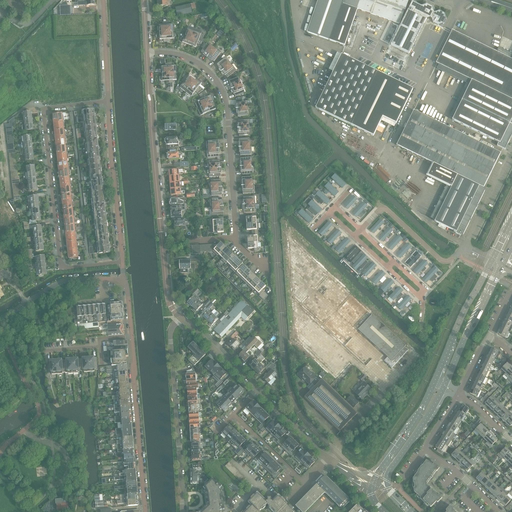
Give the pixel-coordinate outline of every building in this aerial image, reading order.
[(318,0),(307,33),(345,46),(357,10),(360,0),(318,0)] [(405,11),(407,4),(408,0),(360,0),(357,10),(399,24),(404,11),(405,11)] [(421,6),(417,4),(412,2),(391,45),(409,54),(426,20),(431,18),(433,23),(438,26),(444,24),(446,19),(444,13),(439,11),(434,12),(432,7),(427,5),(421,6)] [(190,5),(175,8),(177,16),(192,13),(190,5)] [(60,7),(60,16),(71,15),(70,6),(68,6),(64,6),(60,7)] [(166,32),(166,22),(164,22),(164,25),(159,26),(159,27),(158,27),(158,31),(159,31),(159,33),(166,32)] [(166,22),(166,32),(173,32),(173,30),(174,30),(174,26),(173,26),(173,25),(168,25),(168,22),(166,22)] [(183,33),(182,35),(192,38),(195,29),(188,27),(188,29),(186,33),(186,34),(183,33)] [(195,29),(192,38),(201,42),(202,40),(202,39),(203,35),(201,34),(202,32),(195,29)] [(511,59),(452,30),(436,63),(472,81),(452,120),(499,143),(497,146),(503,149),(505,150),(511,135),(511,59)] [(167,42),(166,32),(159,33),(159,34),(158,34),(159,39),(160,40),(165,40),(165,42),(167,42)] [(166,32),(167,42),(169,42),(169,39),(174,39),(174,38),(175,38),(174,33),(173,32),(166,32)] [(192,38),(182,35),(180,40),(183,41),(182,42),(189,45),(192,38)] [(201,42),(192,38),(189,45),(196,48),(196,46),(199,47),(200,44),(201,42)] [(203,54),(204,55),(207,57),(207,58),(214,47),(208,43),(201,52),(203,54)] [(211,61),(212,60),(214,62),(221,52),(214,47),(207,58),(211,61)] [(413,89),(355,61),(341,55),(315,108),(373,136),(383,117),(396,124),(413,89)] [(218,68),(219,69),(221,72),(231,64),(226,58),(217,65),(219,67),(218,68)] [(162,74),(169,74),(168,64),(166,64),(167,67),(161,67),(161,68),(161,73),(162,73),(162,74)] [(225,76),(227,78),(236,71),(231,64),(221,72),(222,72),(225,76)] [(169,74),(162,74),(162,77),(160,77),(160,81),(168,81),(168,84),(170,84),(169,74)] [(191,85),(196,79),(190,75),(187,79),(185,77),(186,76),(184,79),(191,85)] [(229,85),(230,86),(231,89),(231,90),(242,85),(238,78),(229,82),(230,84),(229,85)] [(184,83),(180,88),(185,92),(187,90),(191,85),(188,82),(184,79),(182,80),(185,82),(184,83)] [(196,79),(191,85),(199,91),(201,89),(198,88),(202,84),(196,79)] [(187,90),(185,92),(191,97),(195,92),(196,91),(198,93),(199,91),(191,85),(187,90)] [(233,94),(234,94),(235,97),(241,95),(243,94),(245,93),(242,85),(231,90),(233,94)] [(203,96),(207,105),(213,103),(213,101),(214,101),(212,97),(211,97),(211,96),(206,98),(205,95),(203,96)] [(207,105),(203,96),(201,97),(202,99),(197,101),(198,103),(196,104),(198,109),(207,105)] [(236,104),(236,105),(236,109),(249,108),(248,100),(236,101),(236,104)] [(207,105),(211,115),(212,114),(211,111),(216,109),(216,108),(215,104),(214,104),(213,103),(207,105)] [(211,115),(207,105),(198,109),(200,116),(208,113),(209,115),(211,115)] [(237,114),(238,117),(249,116),(249,108),(236,109),(237,114)] [(94,110),(83,111),(84,122),(95,121),(94,110)] [(451,187),(438,214),(435,222),(439,224),(446,227),(456,232),(455,233),(460,236),(462,237),(486,189),(484,188),(501,153),(414,111),(397,146),(433,164),(428,176),(447,185),(451,187)] [(53,115),(54,124),(55,130),(64,129),(62,117),(65,117),(65,114),(53,115)] [(71,119),(70,119),(71,123),(72,123),(72,126),(72,129),(73,129),(76,158),(76,161),(78,176),(78,179),(82,215),(83,217),(83,220),(84,230),(84,233),(85,241),(85,247),(84,247),(85,251),(88,250),(88,246),(87,241),(74,128),(74,126),(74,123),(74,121),(73,118),(71,119)] [(238,123),(237,123),(237,125),(238,128),(237,128),(237,129),(250,128),(253,128),(253,124),(250,124),(250,120),(238,120),(238,123)] [(96,132),(96,125),(95,121),(84,122),(86,133),(96,132)] [(238,134),(239,134),(239,137),(249,136),(249,128),(250,128),(237,129),(238,129),(238,132),(238,134)] [(55,130),(56,140),(56,147),(66,146),(64,129),(55,130)] [(98,143),(97,136),(96,132),(86,133),(87,144),(98,143)] [(177,138),(170,138),(166,139),(165,140),(165,142),(166,143),(166,146),(169,145),(169,149),(175,149),(175,148),(179,147),(179,145),(178,142),(177,142),(177,138)] [(239,143),(239,144),(239,148),(251,147),(250,147),(249,139),(239,140),(239,142),(239,143)] [(219,144),(218,144),(218,141),(206,142),(207,150),(220,149),(219,149),(219,145),(219,144)] [(99,154),(98,147),(98,143),(87,144),(88,155),(99,154)] [(56,147),(57,156),(58,162),(67,161),(66,146),(56,147)] [(239,153),(240,153),(240,156),(251,155),(250,152),(252,152),(251,147),(239,148),(239,153)] [(220,154),(220,153),(219,149),(220,149),(207,150),(208,158),(219,157),(219,154),(220,154)] [(100,165),(99,158),(99,154),(88,155),(89,166),(100,165)] [(240,162),(240,163),(240,167),(253,166),(251,166),(251,158),(240,159),(241,162),(240,162)] [(220,163),(219,160),(209,161),(209,164),(208,164),(208,169),(221,168),(220,163)] [(58,162),(59,172),(60,179),(69,178),(67,161),(58,162)] [(101,176),(101,169),(100,165),(89,166),(90,177),(101,176)] [(241,172),(242,175),(253,174),(253,166),(240,167),(241,172)] [(221,174),(221,172),(221,169),(221,168),(208,169),(209,177),(221,177),(220,174),(221,174)] [(346,183),(335,173),(331,177),(342,188),(346,183)] [(103,186),(102,180),(101,176),(90,177),(92,188),(103,186)] [(241,181),(241,182),(242,186),(241,186),(254,185),(254,180),(252,180),(252,177),(242,178),(242,181),(241,181)] [(60,179),(61,188),(62,195),(71,194),(69,178),(60,179)] [(222,182),(221,182),(221,179),(211,180),(211,183),(209,183),(210,188),(222,188),(222,187),(222,182)] [(339,191),(328,182),(324,186),(334,196),(339,191)] [(242,191),(243,191),(243,194),(255,194),(254,185),(241,186),(242,186),(242,191)] [(104,197),(103,191),(103,186),(92,188),(93,199),(104,197)] [(222,193),(222,191),(222,188),(210,188),(210,197),(222,196),(222,193)] [(330,202),(319,192),(316,195),(318,197),(316,200),(322,205),(325,203),(327,205),(330,202)] [(62,195),(63,204),(63,211),(73,210),(71,194),(62,195)] [(358,198),(353,194),(343,205),(348,209),(358,198)] [(243,200),(243,202),(243,205),(255,205),(255,196),(243,197),(243,200)] [(105,208),(104,202),(104,197),(93,199),(94,210),(105,208)] [(223,201),(222,202),(222,199),(210,199),(211,208),(224,207),(223,207),(223,201)] [(312,199),(307,204),(318,213),(322,209),(312,199)] [(368,205),(363,201),(352,213),(356,217),(359,215),(361,217),(366,212),(364,209),(368,205)] [(243,211),(244,211),(244,214),(256,213),(255,205),(243,205),(243,206),(243,211)] [(224,212),(224,210),(223,207),(224,207),(211,208),(211,216),(223,215),(223,212),(224,212)] [(106,219),(105,213),(105,208),(94,210),(95,221),(106,219)] [(302,208),(298,212),(309,223),(313,218),(302,208)] [(63,211),(64,220),(65,227),(75,226),(73,210),(63,211)] [(40,215),(32,216),(33,221),(30,220),(29,225),(37,224),(37,221),(41,221),(40,220),(41,220),(40,217),(40,215)] [(380,218),(370,229),(374,233),(385,222),(380,218)] [(107,230),(107,224),(106,219),(95,221),(97,231),(107,230)] [(185,220),(174,220),(175,223),(175,227),(181,227),(181,230),(185,230),(185,226),(185,223),(187,223),(187,221),(185,220)] [(329,221),(318,232),(323,236),(333,224),(329,221)] [(258,224),(246,224),(246,228),(247,228),(247,231),(249,230),(249,231),(252,230),(252,231),(252,233),(258,233),(258,230),(259,230),(258,224)] [(65,227),(66,236),(67,243),(76,242),(75,226),(65,227)] [(223,226),(211,227),(212,233),(214,233),(214,235),(218,235),(218,233),(221,233),(224,233),(224,231),(224,230),(223,226)] [(389,227),(378,239),(382,242),(393,231),(389,227)] [(337,229),(327,240),(331,244),(342,233),(338,229),(337,229)] [(109,241),(108,235),(107,230),(97,231),(98,242),(109,241)] [(250,237),(247,237),(247,240),(247,243),(259,242),(259,236),(258,233),(252,233),(252,234),(252,236),(252,237),(250,237)] [(398,234),(387,246),(392,250),(402,238),(398,234)] [(346,237),(335,249),(340,253),(351,241),(346,237)] [(110,252),(109,248),(109,241),(98,242),(99,254),(110,252)] [(67,243),(68,251),(69,259),(78,258),(76,242),(67,243)] [(259,242),(247,243),(248,247),(248,248),(248,249),(250,249),(254,249),(254,250),(258,250),(258,249),(258,243),(259,243),(259,242)] [(407,242),(396,254),(400,258),(412,246),(407,242)] [(214,251),(213,251),(217,256),(225,247),(224,245),(221,243),(218,245),(217,244),(214,245),(214,251)] [(355,245),(344,257),(350,263),(361,251),(355,245)] [(196,246),(192,246),(192,252),(195,251),(195,255),(200,255),(201,255),(201,254),(200,252),(200,246),(196,246)] [(225,247),(217,256),(218,255),(222,258),(221,260),(230,251),(227,249),(225,247)] [(230,251),(221,260),(226,264),(234,256),(232,254),(230,251)] [(416,251),(405,262),(410,268),(421,256),(416,251)] [(364,253),(352,266),(356,270),(359,267),(361,269),(368,262),(366,260),(368,257),(364,253)] [(234,256),(226,264),(227,263),(231,267),(230,268),(238,260),(236,257),(234,256)] [(181,270),(181,273),(187,273),(188,270),(191,270),(194,269),(194,264),(199,264),(199,260),(198,260),(198,257),(193,257),(193,260),(180,261),(181,270)] [(424,259),(413,271),(418,275),(429,263),(424,259)] [(238,260),(230,268),(234,273),(241,266),(243,264),(241,263),(241,262),(238,260)] [(373,261),(362,273),(366,276),(376,265),(373,261)] [(242,267),(235,274),(240,278),(248,269),(246,267),(244,265),(242,267)] [(434,266),(422,279),(426,283),(430,279),(432,282),(437,276),(435,274),(439,270),(434,266)] [(43,275),(44,275),(47,275),(46,274),(47,274),(46,271),(46,269),(44,269),(38,269),(39,277),(43,277),(43,275)] [(248,269),(240,278),(244,282),(252,274),(251,272),(248,269)] [(381,270),(372,280),(376,284),(385,273),(381,270)] [(252,274),(244,282),(249,286),(257,278),(254,275),(252,274)] [(257,278),(249,286),(253,291),(254,289),(261,282),(259,280),(257,278)] [(390,278),(381,288),(385,292),(394,282),(390,278)] [(261,282),(254,289),(260,295),(259,296),(264,301),(268,296),(264,292),(265,290),(263,289),(266,286),(261,282)] [(399,286),(389,296),(393,300),(397,297),(399,299),(403,294),(401,292),(403,290),(399,286)] [(192,307),(198,301),(200,299),(195,294),(194,296),(193,296),(187,303),(188,303),(187,304),(189,306),(190,305),(192,307)] [(401,309),(412,298),(408,294),(397,306),(401,309)] [(198,301),(192,307),(194,309),(193,310),(196,312),(196,311),(197,311),(198,311),(197,312),(198,312),(199,310),(201,312),(206,307),(206,308),(211,302),(208,300),(204,304),(203,303),(202,304),(200,302),(202,301),(200,299),(198,301)] [(222,337),(241,317),(245,321),(254,312),(241,301),(229,314),(226,317),(221,322),(214,330),(218,334),(217,334),(218,334),(220,336),(221,335),(222,336),(222,337)] [(205,314),(203,317),(202,318),(204,320),(205,320),(207,321),(216,312),(214,310),(210,314),(207,311),(204,313),(205,314)] [(216,312),(207,321),(209,323),(209,324),(211,326),(212,326),(213,325),(213,326),(216,323),(215,323),(218,319),(216,317),(218,314),(216,312)] [(511,328),(511,325),(505,322),(503,326),(502,325),(501,328),(508,331),(510,332),(511,328)] [(499,335),(505,338),(508,331),(501,328),(500,330),(501,330),(499,335)] [(226,342),(229,344),(228,345),(234,350),(240,344),(234,339),(239,334),(236,331),(226,342)] [(239,355),(245,362),(249,357),(246,354),(248,351),(249,351),(254,345),(258,348),(262,344),(258,340),(258,341),(253,337),(251,339),(249,337),(242,345),(246,348),(243,351),(239,355)] [(205,355),(199,349),(193,343),(188,348),(195,354),(189,360),(195,366),(205,355)] [(489,355),(495,358),(498,351),(491,348),(490,350),(491,351),(489,355)] [(111,358),(112,366),(127,365),(126,357),(128,357),(128,349),(113,351),(113,358),(111,358)] [(495,358),(489,355),(487,359),(485,359),(484,361),(492,365),(495,358)] [(89,372),(88,358),(80,359),(81,372),(84,371),(84,373),(89,372)] [(88,358),(89,372),(95,372),(95,371),(98,370),(97,358),(88,358)] [(254,370),(260,364),(262,361),(259,358),(256,360),(255,359),(249,365),(254,370)] [(73,373),(72,359),(64,360),(65,373),(68,373),(68,374),(73,373)] [(72,359),(73,373),(79,373),(79,372),(81,372),(80,359),(72,359)] [(56,361),(57,374),(62,374),(62,373),(65,373),(64,360),(56,361)] [(205,367),(210,372),(217,365),(212,360),(205,367)] [(57,374),(56,361),(48,361),(49,374),(52,374),(52,375),(57,374)] [(492,365),(484,361),(483,363),(484,364),(482,368),(489,371),(492,365)] [(260,364),(254,370),(259,375),(265,369),(267,371),(273,364),(271,362),(267,366),(265,368),(260,364)] [(507,363),(501,369),(505,373),(511,367),(507,363)] [(273,364),(267,371),(269,373),(263,379),(268,384),(271,386),(275,381),(273,379),(276,375),(271,371),(275,366),(273,364)] [(214,376),(221,369),(217,365),(210,372),(214,376)] [(185,378),(187,378),(187,380),(196,379),(197,379),(197,374),(195,374),(195,371),(193,368),(191,370),(186,371),(186,374),(186,375),(185,376),(185,378)] [(489,371),(482,368),(480,372),(479,372),(478,374),(485,378),(489,371)] [(221,369),(213,378),(218,382),(215,385),(217,388),(223,382),(220,380),(226,374),(221,369)] [(485,378),(478,374),(477,376),(478,377),(476,381),(482,384),(485,378)] [(482,384),(476,381),(474,385),(473,385),(472,387),(479,391),(479,390),(482,384)] [(242,391),(243,390),(239,385),(238,386),(236,385),(232,389),(240,396),(244,392),(242,391)] [(231,387),(227,391),(236,400),(240,396),(231,387)] [(479,391),(472,387),(471,389),(472,390),(470,394),(478,398),(481,391),(479,390),(479,391)] [(228,393),(225,397),(232,404),(236,400),(227,391),(228,393)] [(492,395),(485,403),(489,407),(496,399),(492,395)] [(219,399),(228,408),(232,404),(225,397),(223,398),(221,400),(219,399)] [(219,399),(215,403),(225,412),(228,408),(219,399)] [(496,399),(489,407),(493,411),(500,403),(496,399)] [(246,409),(250,413),(257,405),(253,401),(246,409)] [(497,415),(503,409),(505,407),(500,403),(493,411),(497,415)] [(200,404),(189,405),(189,413),(189,414),(199,413),(198,409),(201,408),(200,404)] [(250,413),(254,416),(261,409),(257,405),(250,413)] [(459,411),(465,415),(469,409),(462,405),(461,407),(462,408),(459,411)] [(503,409),(497,415),(501,419),(509,411),(505,407),(503,409)] [(254,416),(258,420),(265,413),(261,409),(254,416)] [(465,415),(459,411),(457,415),(456,415),(454,417),(461,421),(465,415)] [(505,423),(511,417),(511,415),(511,414),(509,411),(501,419),(505,423)] [(265,413),(258,420),(262,424),(258,428),(261,430),(266,425),(264,422),(269,417),(265,413)] [(461,421),(454,417),(453,419),(454,420),(451,423),(457,427),(461,421)] [(271,433),(278,425),(274,421),(269,427),(266,425),(261,430),(263,433),(267,429),(271,433)] [(446,429),(455,435),(459,429),(457,427),(451,423),(449,427),(448,427),(446,429)] [(480,424),(475,430),(479,434),(485,428),(480,424)] [(278,425),(271,433),(274,437),(282,429),(278,425)] [(222,433),(221,435),(224,439),(226,437),(233,430),(229,426),(222,433)] [(485,428),(479,434),(483,438),(489,432),(485,428)] [(282,429),(274,437),(278,440),(277,442),(279,445),(285,439),(282,437),(286,433),(282,429)] [(455,435),(446,429),(445,431),(446,432),(443,436),(451,441),(455,435)] [(233,430),(226,437),(230,441),(228,442),(228,443),(237,433),(233,430)] [(487,442),(493,436),(489,432),(483,438),(487,442)] [(237,433),(228,443),(232,446),(241,437),(237,433)] [(200,435),(191,435),(191,443),(200,443),(200,442),(200,435)] [(451,441),(443,436),(441,439),(440,439),(438,441),(445,445),(447,447),(451,441)] [(493,436),(487,442),(485,444),(489,448),(490,449),(492,446),(497,440),(493,436)] [(241,437),(232,446),(236,450),(234,452),(237,455),(242,449),(240,447),(245,441),(241,437)] [(285,451),(294,442),(290,438),(287,441),(285,439),(279,445),(285,451)] [(442,456),(444,453),(441,451),(445,445),(438,441),(437,443),(438,444),(435,448),(438,449),(436,452),(442,456)] [(297,451),(295,449),(299,445),(294,442),(285,451),(292,457),(297,451)] [(249,455),(256,448),(252,444),(245,451),(242,449),(237,455),(239,457),(244,452),(248,456),(249,455)] [(260,452),(256,448),(249,455),(253,458),(260,452)] [(504,458),(509,452),(505,448),(500,454),(504,458)] [(457,449),(451,455),(455,459),(461,453),(457,449)] [(298,463),(307,454),(303,450),(300,454),(297,451),(292,457),(298,463)] [(261,465),(269,457),(265,453),(262,456),(260,454),(254,459),(257,462),(261,466),(261,465)] [(461,453),(455,459),(460,463),(465,457),(461,453)] [(304,465),(311,458),(307,454),(298,463),(300,462),(304,465)] [(265,469),(273,461),(269,457),(261,465),(265,469)] [(464,467),(469,461),(465,457),(460,463),(464,467)] [(315,462),(311,458),(304,465),(308,469),(315,462)] [(469,461),(464,467),(468,471),(473,465),(474,466),(476,464),(471,459),(469,461)] [(269,473),(277,464),(273,461),(265,469),(269,473)] [(433,477),(436,471),(437,471),(439,468),(439,467),(434,464),(433,464),(433,465),(427,461),(426,461),(422,466),(421,467),(418,471),(418,472),(413,479),(413,483),(414,483),(414,487),(413,488),(414,492),(420,498),(420,499),(424,503),(425,503),(430,507),(431,507),(436,502),(437,503),(438,503),(442,498),(439,495),(428,485),(427,484),(433,477)] [(281,468),(277,464),(269,473),(273,477),(275,479),(281,474),(278,471),(281,468)] [(480,483),(486,477),(482,473),(476,479),(480,483)] [(191,477),(191,484),(199,484),(199,480),(202,481),(202,480),(204,483),(208,480),(204,476),(203,476),(199,476),(199,477),(191,477)] [(318,483),(317,485),(296,506),(301,511),(305,511),(324,494),(326,494),(338,505),(339,507),(342,509),(350,501),(325,476),(324,477),(323,476),(317,482),(318,483)] [(486,477),(480,483),(484,487),(490,481),(486,477)] [(197,511),(223,511),(225,511),(224,507),(223,507),(221,491),(224,488),(220,485),(219,486),(212,479),(200,491),(204,495),(206,505),(198,511),(197,511)] [(488,490),(494,484),(490,481),(484,487),(488,490)] [(494,484),(488,490),(493,494),(498,488),(494,484)] [(497,498),(502,492),(504,490),(500,486),(498,488),(493,494),(497,498)] [(502,492),(497,498),(501,502),(507,496),(509,494),(504,490),(502,492)] [(245,511),(260,511),(262,510),(262,509),(264,506),(265,506),(267,504),(269,506),(269,507),(271,509),(272,509),(275,511),(274,511),(294,511),(279,496),(273,502),(272,501),(271,501),(271,498),(270,497),(269,497),(268,498),(268,499),(265,499),(264,500),(257,494),(249,502),(253,505),(245,511)] [(507,496),(501,502),(505,506),(511,500),(507,496)] [(63,499),(55,500),(56,504),(56,511),(64,511),(69,511),(68,503),(67,500),(63,501),(63,499)]
